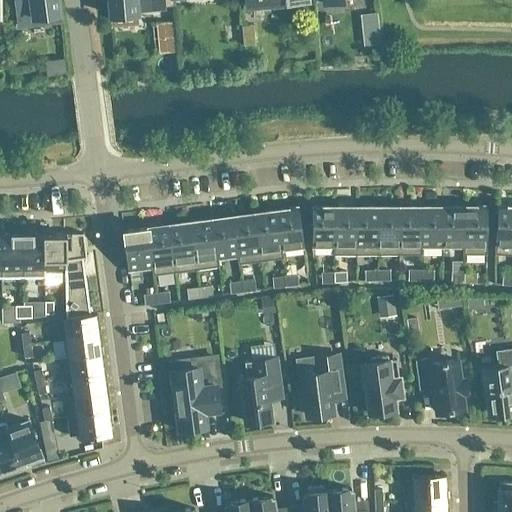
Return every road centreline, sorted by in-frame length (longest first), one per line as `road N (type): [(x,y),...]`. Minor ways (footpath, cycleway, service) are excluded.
road 1 (residential): [(97,173),(299,149),(511,150)]
road 2 (residential): [(135,465),(340,437),(462,437)]
road 3 (residential): [(135,465),(97,173)]
road 4 (residential): [(0,506),(135,465)]
